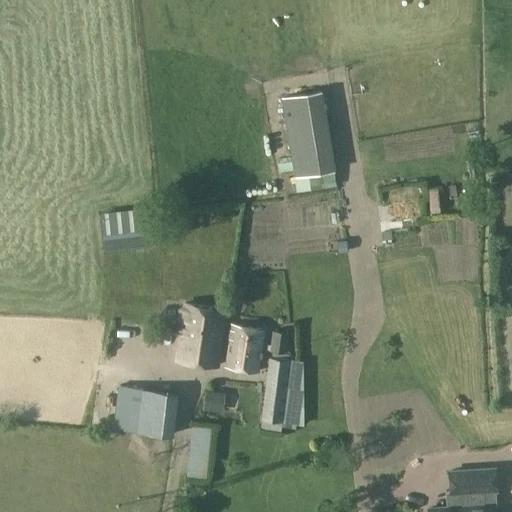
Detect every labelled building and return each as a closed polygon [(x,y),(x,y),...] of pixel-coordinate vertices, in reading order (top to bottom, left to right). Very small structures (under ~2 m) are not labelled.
[(288,140),(326,134),(319,91),(281,97),(288,140)] [(480,116),(478,97),(457,100),(459,119),(480,116)] [(105,177),(105,192),(129,191),(129,176),(105,177)] [(293,218),(300,248),(349,236),(345,217),(334,220),(331,209),(293,218)] [(135,212),(99,216),(104,253),(139,249),(135,212)] [(302,306),(328,294),(332,303),(353,293),(338,262),(291,284),(302,306)] [(372,286),(428,284),(427,269),(372,271),(372,286)] [(175,359),(217,366),(226,308),(184,301),(175,359)] [(327,326),(352,322),(350,310),(325,313),(327,326)] [(448,394),(439,331),(450,330),(448,316),(396,323),(407,399),(448,394)] [(225,367),(257,372),(263,329),(231,325),(225,367)] [(288,333),(273,331),(270,352),(285,354),(288,333)] [(288,361),(269,358),(262,421),(281,423),(288,361)] [(288,361),(281,423),(304,426),(303,361),(290,360),(290,361),(288,361)] [(142,387),(118,385),(112,430),(137,433),(137,432),(142,389),(142,387)] [(142,389),(137,432),(172,435),(177,393),(142,389)] [(205,391),(203,410),(222,413),(225,394),(205,391)] [(458,493),(459,507),(429,509),(428,511),(489,511),(489,505),(485,505),(484,491),(496,490),(494,469),(449,472),(450,493),(458,493)]
